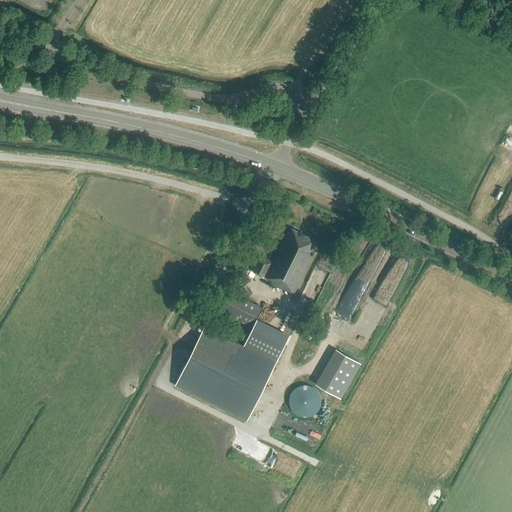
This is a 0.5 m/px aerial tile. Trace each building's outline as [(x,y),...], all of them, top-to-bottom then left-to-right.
[(286,237),(285,239),(283,243),(282,243),(272,262),(259,255),(251,271),(272,281),(271,283),(294,294),(319,242),(292,229),(288,238),(286,237)] [(252,327),(262,307),(230,292),(221,311),(252,327)] [(276,362),(289,335),(257,319),(244,345),(276,362)] [(246,420),(261,392),(275,364),(204,328),(176,385),(246,420)] [(305,386),(299,387),(293,390),(290,395),(288,401),(289,407),(293,412),(298,415),(305,416),(311,414),(315,410),(318,404),(318,398),(315,392),(311,388),(305,386)]
